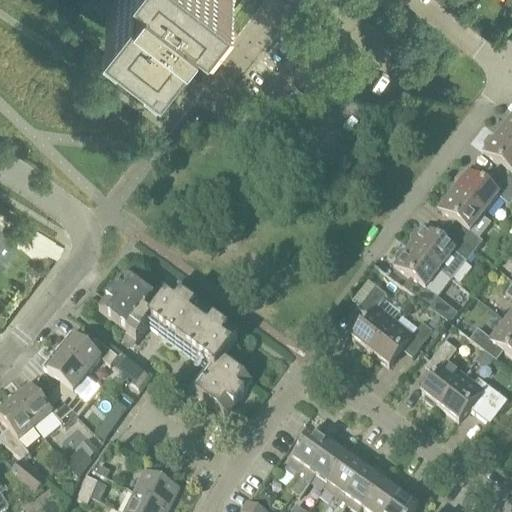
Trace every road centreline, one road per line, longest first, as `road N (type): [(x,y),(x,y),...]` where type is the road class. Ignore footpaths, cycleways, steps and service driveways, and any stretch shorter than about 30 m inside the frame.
road 1 (residential): [(511,510),(314,366)]
road 2 (residential): [(366,268),(509,77)]
road 3 (residential): [(0,360),(77,268),(86,241)]
road 4 (residential): [(233,473),(314,366)]
road 5 (residential): [(194,104),(277,0)]
road 6 (residential): [(509,77),(410,0)]
